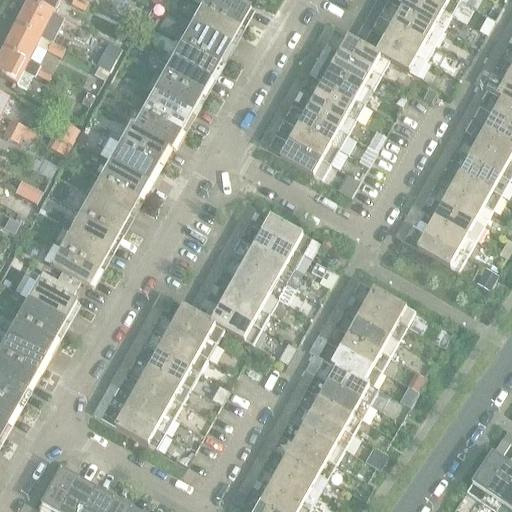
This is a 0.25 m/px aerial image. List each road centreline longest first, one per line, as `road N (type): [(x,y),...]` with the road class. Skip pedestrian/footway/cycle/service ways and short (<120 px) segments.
road 1 (residential): [(58,422),(218,148)]
road 2 (residential): [(218,148),(368,231),(433,118)]
road 3 (residential): [(58,422),(201,509),(261,402)]
road 4 (residential): [(407,511),(511,349)]
road 5 (residential): [(218,148),(305,0)]
